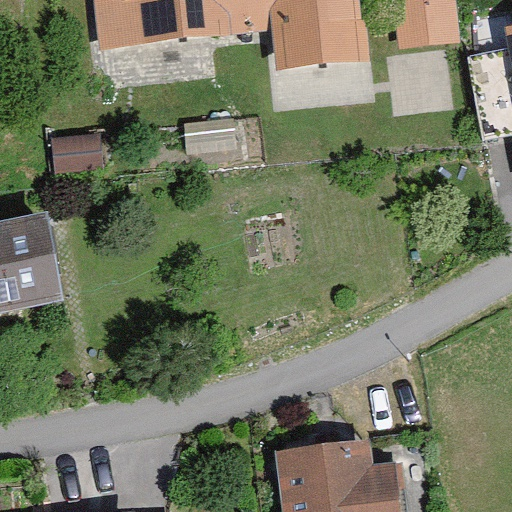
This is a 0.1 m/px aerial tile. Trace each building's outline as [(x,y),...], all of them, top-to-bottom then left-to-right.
[(99,0),(104,54),(267,41),(270,84),(375,76),(368,0),(99,0)] [(455,0),(397,0),(406,59),(463,51),(455,0)] [(511,29),(494,33),(511,117),(511,29)] [(49,221),(0,228),(0,320),(62,311),(49,221)] [(365,455),(278,464),(283,511),(402,511),(398,471),(367,475),(365,455)]
